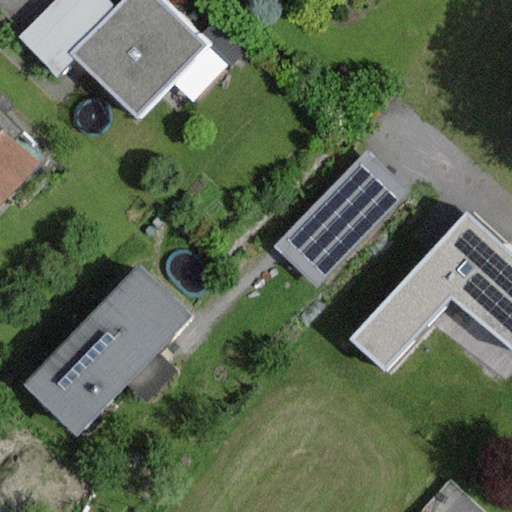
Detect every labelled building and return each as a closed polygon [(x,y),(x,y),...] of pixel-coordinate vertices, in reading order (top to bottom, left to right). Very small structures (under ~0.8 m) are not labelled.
[(133,5),(128,0),(68,0),(34,34),(72,71),(91,51),(90,49),(133,5)] [(229,44),(183,0),(138,0),(133,5),(90,49),(91,51),(158,116),(229,44)] [(0,221),(55,167),(0,111),(0,221)] [(424,189),(390,156),(301,247),(335,280),(424,189)] [(511,228),(485,203),(368,331),(402,362),(471,288),(511,326),(511,228)] [(165,262),(51,381),(103,431),(217,311),(165,262)] [(0,451),(14,431),(0,421),(0,451)]
